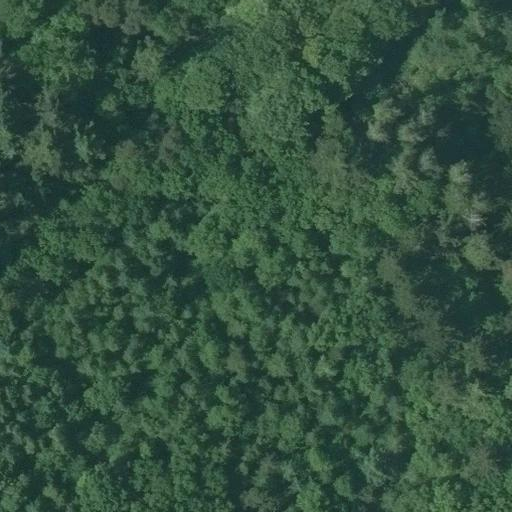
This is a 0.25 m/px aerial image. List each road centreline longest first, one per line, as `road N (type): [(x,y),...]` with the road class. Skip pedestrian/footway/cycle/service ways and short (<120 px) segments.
road 1 (track): [(0,313),(233,110)]
road 2 (track): [(233,110),(347,0)]
